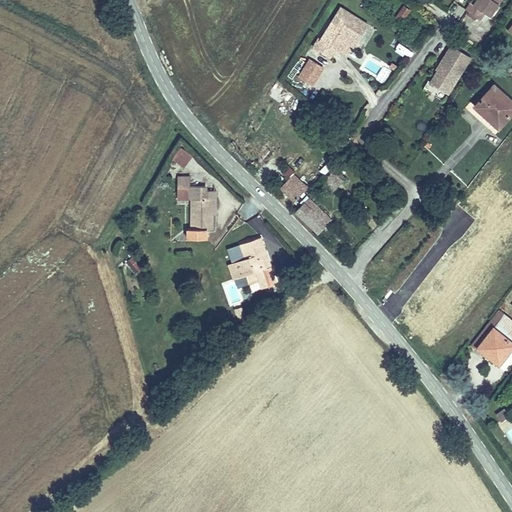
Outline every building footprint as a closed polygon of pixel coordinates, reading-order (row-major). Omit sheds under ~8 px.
[(509,0),(488,0),(488,2),(482,12),(478,9),(475,16),(476,18),(488,25),(493,18),(498,21),(509,0)] [(482,12),(488,2),(485,0),(483,0),(478,9),(482,12)] [(403,22),(410,9),(402,5),(395,18),(403,22)] [(347,17),(366,30),(370,24),(346,9),(335,24),(340,27),(347,17)] [(469,30),(476,18),(475,16),(472,14),(466,22),(460,19),(458,23),(469,30)] [(359,41),(366,30),(347,17),(340,27),(335,24),(325,38),(323,36),(317,46),(331,56),(338,46),(342,49),(351,36),(359,41)] [(356,46),(359,41),(351,36),(342,49),(346,51),(353,43),(356,46)] [(398,40),(393,45),(407,57),(411,52),(398,40)] [(449,96),(472,58),(450,45),(427,84),(449,96)] [(308,58),(297,77),(314,87),(325,68),(308,58)] [(386,85),(392,71),(384,67),(377,81),(386,85)] [(487,108),(501,122),(511,111),(511,96),(497,82),(479,100),(485,108),(487,108)] [(184,168),(191,158),(183,153),(176,163),(184,168)] [(330,171),(322,180),(328,187),(336,176),(330,171)] [(293,198),(301,191),(286,173),(278,182),(293,198)] [(336,176),(328,187),(332,191),(341,181),(336,176)] [(199,180),(186,180),(186,190),(195,190),(195,203),(196,203),(195,234),(191,234),(191,244),(210,243),(210,234),(215,234),(216,219),(216,202),(221,202),(221,194),(214,194),(214,190),(199,190),(199,180)] [(308,201),(296,213),(315,232),(326,219),(308,201)] [(264,258),(270,256),(265,242),(244,250),(249,262),(245,265),(251,279),(269,272),(266,264),(264,258)] [(249,262),(244,250),(233,254),(238,267),(245,265),(249,262)] [(292,278),(301,271),(293,259),(283,265),(292,278)] [(303,273),(301,271),(292,278),(293,280),(303,273)] [(511,348),(511,320),(499,311),(472,346),(487,358),(489,355),(501,363),(511,348)] [(502,423),(510,417),(506,411),(497,417),(502,423)]
